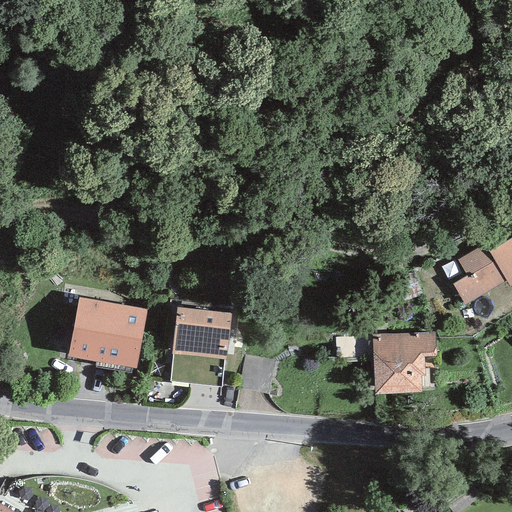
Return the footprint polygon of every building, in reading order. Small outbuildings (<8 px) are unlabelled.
[(463,305),(506,281),(509,287),(511,285),(511,236),(491,249),(487,243),(457,260),(467,276),(451,285),(463,305)] [(147,310),(78,298),(68,356),(136,369),(147,310)] [(231,314),(176,308),(171,353),(173,353),(170,382),(220,387),(224,359),(225,359),(231,314)] [(423,376),(423,356),(437,356),(436,332),(371,335),(372,359),(373,379),(374,394),(421,392),(420,376),(423,376)] [(362,336),(335,337),(335,359),(363,359),(362,336)] [(275,360),(244,355),(238,389),(268,395),(275,360)]
